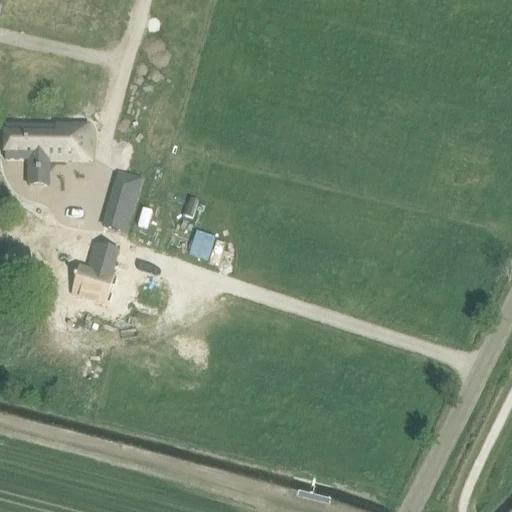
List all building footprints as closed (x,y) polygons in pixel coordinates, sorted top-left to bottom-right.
[(6,127),(6,161),(30,161),(30,172),(49,172),(50,162),(71,162),(90,162),(91,145),(89,145),(89,127),(70,127),(70,129),(61,128),(61,127),(56,127),(56,128),(6,127)] [(111,205),(105,227),(127,234),(133,211),(111,205)] [(3,234),(0,245),(0,267),(35,278),(45,247),(3,234)] [(113,273),(119,253),(95,247),(88,271),(81,269),(79,274),(77,273),(75,280),(77,281),(73,295),(106,305),(115,273),(113,273)] [(88,321),(92,310),(71,303),(67,314),(88,321)]
